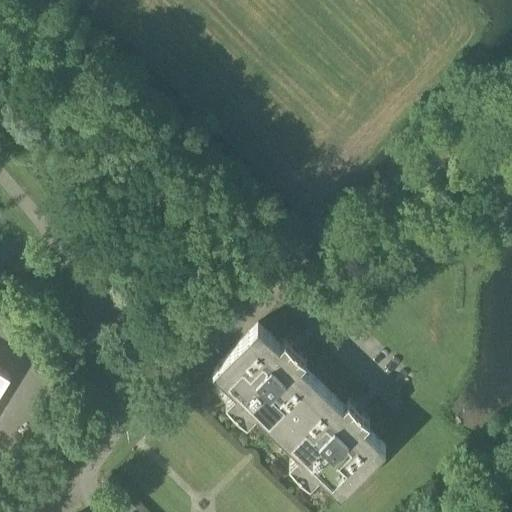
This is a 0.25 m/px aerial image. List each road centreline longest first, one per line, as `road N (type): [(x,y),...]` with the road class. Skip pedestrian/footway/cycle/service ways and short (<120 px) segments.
road 1 (residential): [(415,416),(284,288),(240,282),(156,360)]
road 2 (residential): [(101,296),(0,175)]
road 3 (residential): [(132,391),(78,481),(109,511)]
